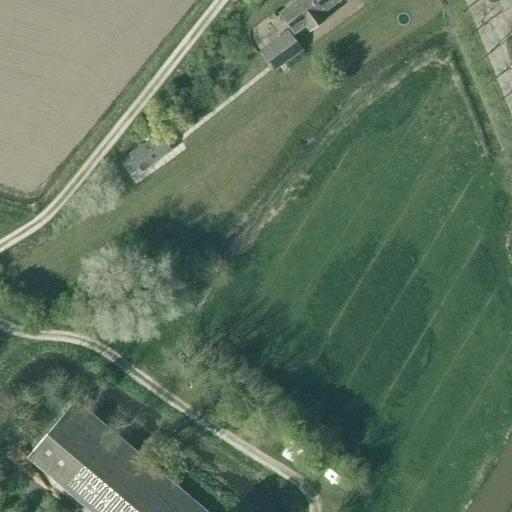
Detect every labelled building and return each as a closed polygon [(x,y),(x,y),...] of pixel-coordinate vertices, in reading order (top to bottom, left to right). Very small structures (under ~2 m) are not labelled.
[(299,0),(281,14),(295,34),(307,25),(311,31),(325,20),(321,15),(340,0),(299,0)] [(303,51),(288,31),(261,50),(275,71),(303,51)] [(160,134),(130,154),(141,171),(171,150),(160,134)] [(26,291),(33,286),(23,273),(16,278),(26,291)] [(98,511),(218,511),(82,401),(34,459),(98,511)]
